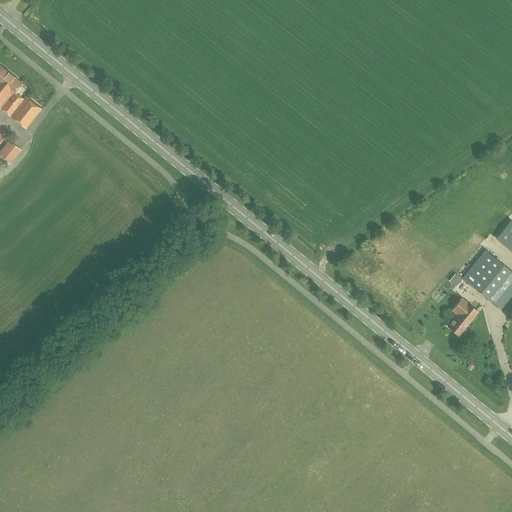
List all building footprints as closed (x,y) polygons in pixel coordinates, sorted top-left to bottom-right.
[(17,92),(20,89),(19,87),(22,83),(0,64),(0,108),(1,108),(25,128),(41,109),(25,97),(23,99),(15,92),(17,92)] [(14,125),(6,128),(9,135),(16,132),(14,125)] [(0,155),(10,164),(21,150),(9,141),(0,151),(0,155)] [(500,308),(511,293),(511,271),(486,250),(463,278),(500,308)] [(459,335),(478,310),(462,297),(451,310),(457,315),(448,326),(459,335)]
